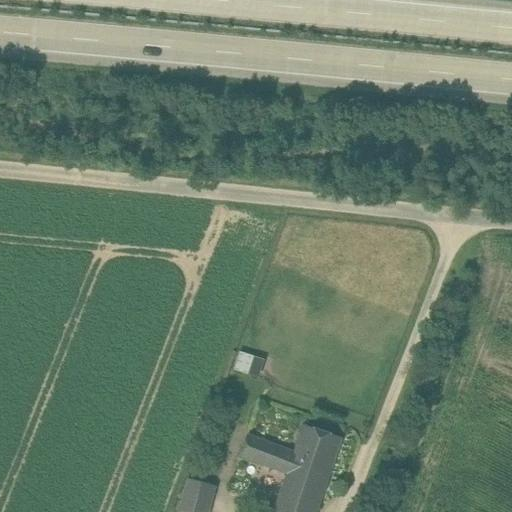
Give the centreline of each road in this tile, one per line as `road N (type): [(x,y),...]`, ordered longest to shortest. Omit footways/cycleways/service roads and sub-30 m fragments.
road 1 (unclassified): [(0,171),(511,222)]
road 2 (motorway): [(0,33),(511,80)]
road 3 (motorway): [(511,29),(196,0)]
